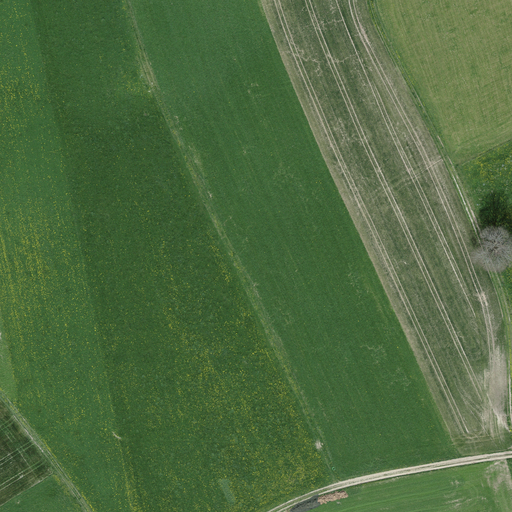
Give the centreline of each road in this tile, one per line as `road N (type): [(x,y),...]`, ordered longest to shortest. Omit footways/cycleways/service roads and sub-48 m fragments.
road 1 (track): [(511,420),(507,324),(491,265),(368,0)]
road 2 (track): [(511,455),(329,488),(269,511)]
